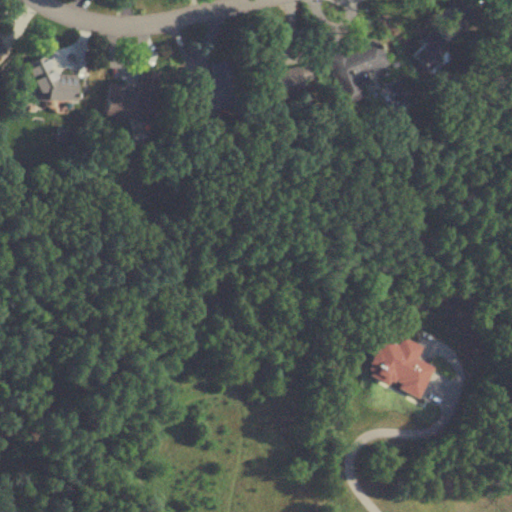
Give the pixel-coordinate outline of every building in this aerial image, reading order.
[(424,68),(467,34),(451,13),(408,48),(424,68)] [(323,57),(341,105),(361,98),(355,83),(379,74),(367,41),(323,57)] [(303,92),(297,66),(276,71),(270,48),(250,53),(259,92),(265,90),(268,100),(303,92)] [(70,100),(70,78),(53,78),(53,59),(33,59),(33,100),(70,100)] [(189,111),(230,108),(227,60),(207,62),(208,83),(187,85),(189,111)] [(107,83),(101,114),(153,122),(161,73),(140,69),(137,88),(107,83)]
